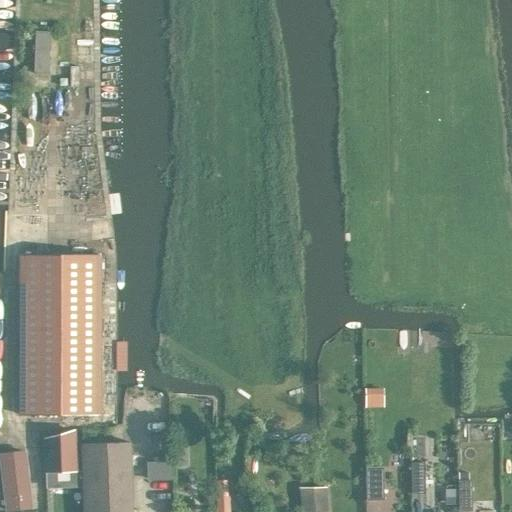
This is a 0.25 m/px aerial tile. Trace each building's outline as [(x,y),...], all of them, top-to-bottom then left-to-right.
[(47,71),(48,30),(34,30),(33,71),(47,71)] [(69,62),(57,62),(57,73),(69,73),(69,62)] [(34,80),(25,80),(25,88),(34,88),(34,80)] [(95,413),(96,253),(18,252),(17,413),(95,413)] [(383,404),(384,387),(367,386),(366,404),(383,404)] [(74,429),(44,437),(46,471),(76,470),(74,429)] [(82,511),(130,511),(127,441),(80,443),(82,511)] [(184,441),(173,441),(173,452),(184,452),(184,441)] [(0,452),(0,473),(5,511),(32,508),(25,450),(0,452)] [(166,461),(142,461),(142,478),(166,477),(166,461)] [(423,462),(411,462),(412,493),(424,492),(423,462)] [(382,467),(366,467),(367,499),(383,499),(382,467)] [(470,480),(458,480),(459,510),(471,510),(470,480)] [(297,487),(299,511),(322,511),(327,511),(325,487),(297,487)] [(229,511),(229,496),(216,497),(216,511),(229,511)]
